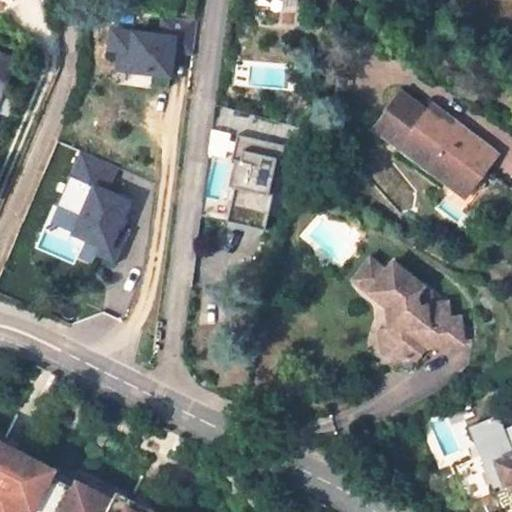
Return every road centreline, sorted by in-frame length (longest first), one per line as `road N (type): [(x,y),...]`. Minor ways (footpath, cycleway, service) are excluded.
road 1 (tertiary): [(385,511),(335,478),(0,324)]
road 2 (unknown): [(172,399),(220,0)]
road 3 (unknown): [(265,444),(399,405)]
